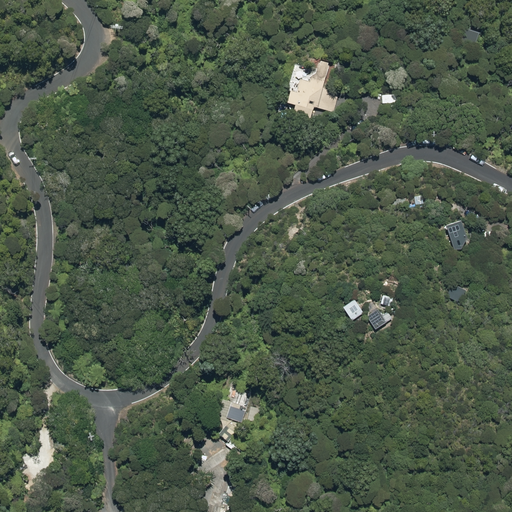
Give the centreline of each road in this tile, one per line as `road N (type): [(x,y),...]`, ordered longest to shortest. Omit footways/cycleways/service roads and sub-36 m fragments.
road 1 (unclassified): [(102,399),(164,380),(205,337),(233,247),(257,215),(289,196),(408,153),(436,154),(511,185)]
road 2 (unclassified): [(72,0),(95,31),(90,58),(21,103),(9,120),(9,142),(42,201),(40,349),(60,382),(102,399)]
